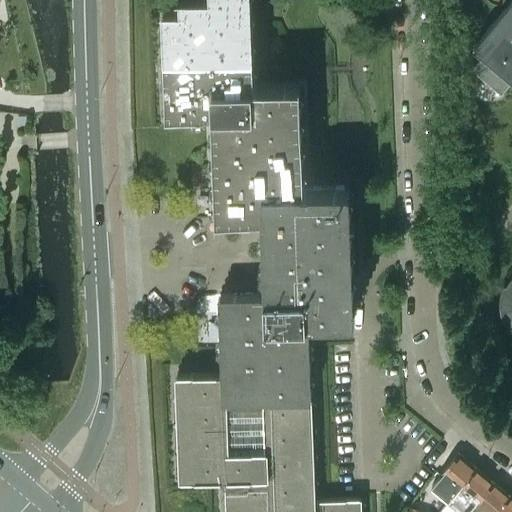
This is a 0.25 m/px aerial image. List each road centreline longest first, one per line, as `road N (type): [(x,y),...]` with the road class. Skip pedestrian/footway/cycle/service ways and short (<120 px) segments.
road 1 (residential): [(511,452),(441,396),(425,371),(411,0)]
road 2 (tertiary): [(96,395),(86,0)]
road 3 (tertiary): [(51,506),(89,458),(96,395)]
